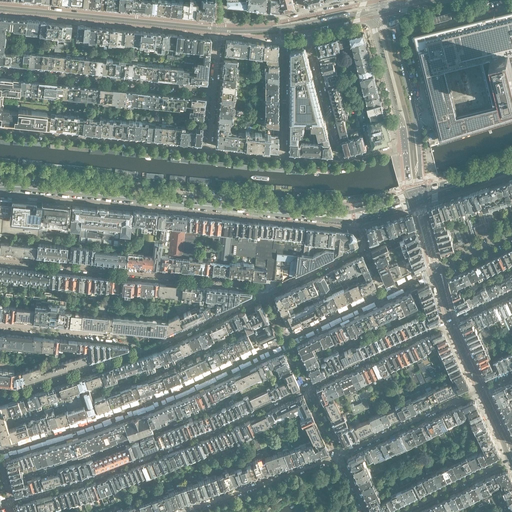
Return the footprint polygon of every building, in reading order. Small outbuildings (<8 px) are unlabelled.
[(228,0),(228,1),(228,7),(229,7),(232,7),(238,8),(241,8),(248,9),(247,0),(228,0)] [(269,0),(247,0),(248,9),(249,9),(256,9),(260,10),(267,11),(267,10),(268,11),(269,0)] [(269,0),(268,11),(281,12),(280,8),(279,5),(278,1),(278,0),(269,0)] [(213,16),(213,14),(214,12),(201,10),(200,17),(207,18),(209,18),(208,19),(212,19),(212,18),(213,17),(213,16)] [(413,34),(422,70),(425,81),(431,105),(440,142),(443,141),(511,119),(511,10),(475,19),(413,34)] [(32,36),(33,20),(26,20),(25,31),(25,35),(32,36)] [(45,35),(47,22),(40,21),(33,20),(32,36),(35,36),(35,34),(39,34),(39,35),(45,35)] [(70,38),(71,24),(65,24),(59,23),(58,37),(70,38)] [(95,42),(97,27),(92,26),(90,26),(88,40),(88,42),(95,42)] [(102,43),(103,27),(97,27),(95,42),(102,43)] [(115,43),(117,29),(115,29),(115,28),(112,28),(110,28),(108,41),(108,44),(111,44),(111,43),(115,43)] [(123,44),(125,30),(117,29),(115,43),(115,44),(123,44)] [(132,43),(134,30),(125,30),(123,44),(129,45),(129,43),(132,43)] [(139,45),(141,31),(138,31),(138,30),(136,30),(136,31),(134,30),(132,43),(132,45),(139,46),(139,45)] [(153,48),(155,33),(152,32),(153,32),(150,31),(150,32),(145,32),(146,31),(143,31),(141,31),(139,45),(144,45),(144,47),(153,48)] [(160,51),(160,50),(162,33),(160,33),(159,32),(158,32),(157,33),(155,33),(153,48),(157,48),(157,51),(160,51)] [(168,47),(169,34),(162,33),(160,50),(164,51),(164,47),(168,47)] [(352,45),(366,41),(365,38),(364,34),(364,33),(363,33),(359,34),(355,35),(354,35),(350,36),(349,37),(345,38),(345,37),(345,38),(341,39),(341,38),(341,39),(340,39),(337,39),(316,45),(319,55),(322,65),(336,61),(342,60),(339,48),(342,47),(347,46),(352,45)] [(175,50),(177,35),(169,34),(168,47),(172,48),(172,49),(175,50)] [(182,49),(184,35),(181,35),(181,34),(179,34),(179,35),(177,35),(175,50),(175,51),(179,51),(179,48),(182,49)] [(196,50),(197,37),(184,35),(182,49),(196,50)] [(202,54),(203,52),(204,37),(197,37),(196,50),(199,50),(199,53),(202,54)] [(210,48),(211,39),(210,38),(204,37),(203,52),(204,52),(210,52),(210,48)] [(232,54),(233,40),(231,40),(228,40),(226,40),(225,45),(225,48),(225,53),(224,53),(225,53),(224,56),(230,56),(230,54),(232,54)] [(239,55),(241,41),(233,40),(232,54),(239,55)] [(247,55),(248,42),(246,42),(243,41),(241,41),(239,55),(247,55)] [(367,47),(366,41),(352,45),(353,50),(367,47)] [(254,58),(256,43),(248,42),(247,55),(246,58),(252,59),(252,58),(254,58)] [(262,60),(263,50),(263,43),(256,43),(254,58),(254,59),(262,60)] [(277,58),(277,53),(278,53),(278,50),(277,50),(278,45),(263,43),(263,50),(262,60),(261,63),(268,64),(278,64),(278,58),(277,58)] [(367,47),(353,50),(355,58),(369,55),(367,47)] [(313,76),(306,50),(303,48),(291,51),(291,82),(312,76),(313,76)] [(371,60),(369,55),(355,58),(357,64),(371,60)] [(127,76),(128,63),(129,61),(125,61),(126,60),(125,60),(125,58),(122,57),(122,60),(120,75),(127,76)] [(373,68),(371,60),(357,64),(354,65),(355,68),(357,67),(359,72),(373,68)] [(336,63),(336,61),(322,65),(324,73),(325,78),(326,81),(327,86),(339,83),(341,83),(339,77),(338,78),(336,69),(335,70),(334,63),(336,63)] [(207,78),(208,68),(209,63),(204,63),(195,62),(194,69),(196,72),(197,72),(197,75),(193,74),(193,77),(207,78)] [(374,74),(373,68),(359,72),(360,78),(374,74)] [(246,73),(239,73),(223,71),(222,77),(237,78),(245,79),(246,73)] [(376,82),(375,77),(374,74),(375,74),(374,74),(360,78),(362,85),(376,82)] [(322,114),(317,93),(316,93),(316,92),(314,92),(314,86),(314,84),(315,84),(314,81),(313,81),(311,81),(311,78),(312,78),(312,76),(291,82),(291,85),(291,123),(292,123),(292,122),(308,122),(308,124),(313,124),(313,123),(324,123),(324,122),(322,122),(321,115),(322,115),(322,114)] [(49,128),(50,115),(47,114),(48,112),(18,109),(18,111),(9,110),(9,109),(3,108),(3,106),(1,106),(3,92),(20,94),(20,92),(21,80),(0,77),(0,121),(1,122),(1,123),(49,128)] [(37,95),(39,82),(32,81),(31,93),(31,94),(37,95)] [(55,104),(55,97),(57,84),(51,83),(45,82),(43,95),(52,96),(52,103),(55,104)] [(378,89),(378,87),(378,86),(377,86),(376,82),(362,85),(364,93),(375,90),(378,90),(379,89),(378,89)] [(342,95),(339,83),(327,86),(330,98),(342,95)] [(379,95),(378,90),(375,90),(364,93),(366,99),(380,95),(379,95)] [(345,106),(342,95),(330,98),(333,109),(345,106)] [(380,95),(366,99),(366,101),(361,102),(362,105),(367,104),(368,107),(382,103),(380,95)] [(278,99),(265,97),(265,109),(278,110),(278,104),(278,99)] [(383,109),(382,103),(368,107),(369,112),(383,109)] [(348,117),(345,106),(333,109),(336,120),(348,117)] [(385,117),(383,109),(369,112),(371,120),(385,117)] [(62,130),(64,115),(61,114),(61,116),(57,116),(55,129),(62,130)] [(233,119),(233,116),(219,114),(218,121),(230,122),(234,122),(235,119),(233,119)] [(75,131),(76,116),(74,115),(74,117),(70,117),(68,130),(68,131),(75,131)] [(88,132),(90,116),(87,115),(86,120),(83,119),(81,132),(88,132)] [(101,134),(102,118),(102,117),(100,117),(99,121),(96,121),(94,133),(101,134)] [(391,137),(389,130),(387,122),(385,117),(386,117),(385,117),(371,120),(365,131),(368,146),(369,146),(372,145),(373,146),(373,147),(375,146),(376,146),(386,143),(386,144),(386,143),(388,143),(389,143),(389,142),(388,139),(390,138),(391,138),(391,137)] [(107,134),(109,119),(105,119),(102,118),(101,134),(107,134)] [(114,135),(115,122),(115,120),(112,119),(112,120),(109,119),(107,134),(114,135)] [(352,153),(347,133),(344,119),(337,121),(341,140),(343,145),(344,150),(345,155),(346,154),(352,153)] [(120,136),(122,122),(122,120),(119,120),(119,122),(115,122),(114,135),(120,136)] [(127,136),(128,121),(126,121),(126,123),(122,122),(120,136),(127,136)] [(133,137),(135,122),(135,121),(133,121),(128,121),(127,136),(131,137),(133,137)] [(140,138),(141,123),(141,122),(139,121),(139,122),(135,122),(133,137),(137,138),(138,137),(140,138)] [(236,148),(238,133),(229,132),(230,122),(218,121),(217,132),(216,138),(216,139),(216,145),(215,145),(215,146),(216,146),(221,146),(224,147),(224,146),(228,147),(229,147),(236,148)] [(146,138),(148,125),(148,122),(146,122),(145,123),(141,123),(140,138),(144,138),(146,138)] [(300,143),(300,134),(301,134),(301,128),(304,128),(304,126),(311,126),(311,128),(316,128),(319,140),(323,139),(328,137),(325,123),(324,123),(313,123),(313,124),(308,124),(308,122),(292,122),(292,123),(291,123),(290,142),(296,143),(300,143)] [(160,140),(161,126),(161,124),(159,124),(159,126),(155,126),(155,124),(151,124),(151,125),(148,125),(146,138),(146,139),(153,139),(160,140)] [(166,140),(168,127),(168,125),(165,125),(165,127),(161,126),(160,140),(166,140)] [(173,141),(174,128),(174,126),(172,125),(172,127),(168,127),(166,140),(173,141)] [(179,142),(181,126),(178,126),(178,128),(174,128),(173,141),(175,141),(175,142),(177,143),(177,142),(179,142)] [(187,143),(188,130),(184,130),(185,127),(181,126),(179,142),(187,143)] [(278,151),(278,137),(277,137),(278,136),(278,135),(278,127),(272,126),(271,134),(269,151),(276,152),(278,151)] [(367,149),(363,134),(359,135),(358,131),(357,131),(356,126),(353,127),(355,131),(360,151),(366,149),(367,149)] [(201,144),(202,127),(199,127),(199,130),(195,129),(194,143),(201,144)] [(194,143),(195,129),(193,129),(192,131),(188,130),(187,143),(188,144),(190,144),(191,143),(194,143)] [(360,151),(355,131),(347,133),(352,153),(360,151)] [(244,149),(245,134),(238,133),(236,148),(244,149)] [(269,151),(271,134),(267,134),(267,138),(264,138),(263,151),(269,151)] [(169,162),(188,164),(189,157),(170,155),(169,162)] [(286,173),(305,174),(306,167),(287,166),(286,173)] [(111,175),(111,169),(90,167),(90,173),(111,175)] [(113,173),(139,178),(139,172),(114,168),(113,169),(113,170),(112,170),(112,171),(113,172),(113,173)] [(511,192),(508,181),(507,181),(508,181),(506,182),(506,181),(506,182),(503,182),(501,183),(504,192),(507,191),(508,195),(505,196),(508,202),(511,200),(511,192)] [(508,202),(505,196),(502,197),(501,193),(504,192),(501,183),(499,184),(498,184),(496,185),(497,185),(496,185),(503,204),(508,202)] [(491,186),(489,187),(496,206),(503,204),(496,185),(494,186),(491,186)] [(496,206),(489,187),(487,188),(486,188),(485,189),(484,189),(487,198),(488,202),(490,208),(491,208),(496,206)] [(485,203),(484,199),(487,198),(484,189),(482,190),(482,189),(479,190),(479,191),(478,191),(477,191),(481,201),(483,206),(483,207),(484,209),(484,210),(490,208),(488,202),(485,203)] [(483,206),(481,201),(477,191),(476,192),(472,193),(470,194),(470,193),(470,194),(476,211),(484,209),(483,207),(483,206)] [(476,211),(470,194),(468,194),(465,195),(463,196),(467,209),(470,208),(472,213),(476,211)] [(10,212),(12,198),(11,198),(8,198),(8,197),(4,197),(0,197),(0,196),(0,216),(3,217),(10,218),(10,212)] [(467,209),(463,196),(457,198),(456,198),(462,216),(468,232),(471,241),(477,238),(472,223),(467,209)] [(10,218),(3,217),(1,233),(38,237),(38,235),(42,202),(36,202),(36,200),(17,198),(12,198),(10,212),(10,218)] [(462,216),(456,198),(454,199),(452,200),(450,200),(449,200),(455,217),(459,215),(460,217),(462,216)] [(461,234),(455,217),(449,200),(449,201),(447,201),(445,202),(443,203),(442,203),(448,220),(449,219),(451,224),(452,227),(459,242),(460,246),(464,244),(461,234)] [(67,237),(70,206),(70,204),(69,204),(42,201),(42,202),(38,235),(43,235),(45,235),(47,235),(50,236),(58,236),(60,237),(62,237),(64,237),(67,237)] [(448,220),(442,203),(438,204),(438,205),(434,206),(430,207),(429,207),(430,208),(431,211),(430,211),(431,212),(432,215),(431,215),(432,216),(433,219),(433,220),(434,223),(434,224),(444,221),(448,220)] [(129,234),(132,212),(132,211),(131,211),(131,212),(124,211),(123,211),(122,211),(116,211),(116,210),(114,210),(107,210),(108,209),(107,209),(108,209),(108,208),(107,208),(107,207),(106,207),(106,208),(105,207),(104,207),(101,207),(100,207),(98,207),(98,206),(97,206),(97,207),(96,208),(97,208),(96,208),(96,209),(90,208),(88,207),(88,208),(82,207),(81,207),(81,206),(80,206),(80,207),(73,206),(72,205),(72,206),(70,229),(80,230),(79,242),(119,246),(120,234),(128,235),(129,235),(129,234)] [(491,211),(490,208),(484,210),(491,231),(496,229),(497,228),(491,211)] [(491,231),(484,210),(484,209),(476,211),(480,221),(472,223),(477,238),(491,231)] [(138,224),(139,211),(133,210),(133,212),(131,228),(134,228),(134,224),(138,224)] [(151,267),(157,213),(156,212),(145,211),(143,229),(142,241),(144,242),(143,254),(141,266),(151,267)] [(161,248),(165,213),(157,213),(151,267),(159,268),(160,256),(161,248)] [(169,249),(172,214),(165,213),(161,248),(169,249)] [(196,251),(198,234),(185,232),(185,228),(178,227),(180,215),(172,214),(169,249),(168,257),(167,269),(194,272),(199,272),(203,273),(203,272),(205,258),(206,252),(196,251)] [(414,226),(411,215),(411,214),(410,214),(409,214),(406,215),(403,216),(407,228),(407,229),(414,226)] [(185,228),(187,215),(186,215),(186,216),(180,215),(178,227),(185,228)] [(407,228),(403,216),(397,218),(401,230),(407,228)] [(205,233),(206,231),(207,218),(199,217),(198,229),(198,233),(203,234),(203,233),(205,233)] [(213,231),(214,218),(207,218),(206,231),(210,231),(209,237),(212,237),(213,231)] [(220,233),(221,219),(214,218),(213,231),(218,231),(217,233),(220,233)] [(401,230),(397,218),(392,220),(396,232),(401,230)] [(228,275),(229,262),(229,259),(232,236),(232,232),(233,220),(222,219),(221,219),(220,233),(218,253),(216,274),(227,275),(228,275)] [(244,236),(244,233),(246,221),(240,221),(233,220),(232,232),(236,232),(235,233),(234,237),(240,237),(241,235),(244,236)] [(396,232),(392,220),(390,221),(389,221),(385,222),(384,223),(388,234),(388,235),(396,233),(396,232)] [(446,226),(444,221),(434,224),(435,229),(446,226)] [(281,280),(282,280),(293,275),(332,257),(335,231),(306,228),(258,223),(256,239),(253,239),(250,238),(247,238),(240,237),(234,237),(232,236),(229,259),(236,259),(236,256),(254,257),(253,264),(252,278),(281,280)] [(388,234),(384,223),(378,225),(383,236),(388,234)] [(450,232),(449,228),(452,227),(451,224),(446,226),(435,229),(437,236),(450,232)] [(385,242),(383,236),(378,225),(373,226),(379,245),(385,242)] [(379,245),(373,226),(370,227),(370,228),(366,229),(365,229),(365,230),(368,241),(368,243),(369,243),(370,249),(379,245)] [(399,245),(417,237),(416,232),(416,231),(413,230),(396,239),(399,245)] [(342,252),(342,250),(344,250),(345,242),(346,242),(346,241),(347,241),(348,243),(345,245),(347,248),(349,247),(350,248),(357,245),(355,236),(352,232),(335,231),(332,257),(342,252)] [(451,238),(450,232),(437,236),(439,242),(451,238)] [(471,241),(468,232),(461,234),(464,244),(471,241)] [(397,262),(402,259),(407,257),(420,250),(420,249),(417,237),(399,245),(393,248),(392,248),(373,256),(377,265),(395,257),(397,262)] [(453,244),(451,238),(439,242),(440,247),(453,244)] [(399,245),(396,239),(391,241),(393,248),(399,245)] [(0,252),(18,254),(19,243),(0,241),(0,244),(0,245),(0,252)] [(373,256),(392,248),(390,242),(371,251),(372,255),(373,256)] [(454,249),(460,246),(459,242),(453,244),(440,247),(442,255),(444,254),(454,249)] [(36,256),(37,250),(37,248),(37,245),(19,243),(18,254),(36,256)] [(81,260),(83,247),(70,246),(69,259),(81,260)] [(94,262),(95,251),(95,248),(83,247),(81,260),(94,262)] [(406,265),(422,257),(420,250),(407,257),(409,261),(408,261),(405,262),(406,265)] [(511,263),(507,252),(505,252),(503,253),(501,254),(507,265),(511,263)] [(216,274),(218,253),(210,253),(210,259),(208,273),(216,274)] [(507,265),(501,254),(499,255),(498,256),(496,257),(501,268),(507,265)] [(167,269),(168,257),(160,256),(159,268),(167,269)] [(367,267),(364,260),(362,257),(361,256),(356,258),(361,270),(367,267)] [(401,275),(397,262),(395,257),(377,265),(379,270),(378,270),(379,270),(379,272),(380,272),(383,281),(384,283),(385,283),(393,279),(397,277),(401,275)] [(413,269),(423,264),(424,264),(422,257),(406,265),(405,265),(404,266),(407,272),(412,270),(410,266),(411,265),(413,269)] [(501,268),(496,257),(490,259),(496,270),(501,268)] [(363,274),(361,270),(356,258),(350,261),(356,273),(358,272),(360,276),(363,274)] [(407,272),(404,266),(405,265),(402,259),(397,262),(401,275),(407,272)] [(496,270),(490,259),(485,262),(490,273),(496,270)] [(356,273),(350,261),(347,263),(351,272),(352,271),(354,274),(356,273)] [(490,273),(485,262),(480,264),(485,275),(490,273)] [(485,275),(480,264),(475,266),(481,279),(483,278),(482,276),(485,275)] [(349,276),(343,265),(333,270),(339,282),(349,277),(349,276)] [(481,279),(475,266),(471,268),(471,269),(476,279),(478,278),(479,280),(481,279)] [(11,278),(12,268),(11,268),(8,268),(6,268),(3,268),(3,267),(2,267),(1,278),(4,278),(3,282),(8,282),(8,278),(11,278)] [(371,277),(368,269),(367,267),(361,270),(363,274),(366,280),(371,277)] [(20,279),(21,269),(18,269),(15,269),(12,268),(11,278),(13,279),(13,283),(17,283),(18,279),(20,279)] [(30,280),(31,270),(30,270),(27,270),(25,270),(21,269),(20,279),(23,280),(22,283),(27,284),(27,280),(30,280)] [(476,279),(471,269),(467,271),(472,283),(474,282),(473,280),(476,279)] [(39,281),(40,271),(37,271),(34,271),(31,270),(30,280),(32,281),(32,284),(36,285),(37,281),(39,281)] [(340,283),(339,282),(333,270),(328,273),(332,280),(335,279),(338,284),(340,283)] [(49,282),(50,272),(49,272),(46,272),(44,272),(40,271),(39,281),(42,282),(41,285),(46,286),(46,282),(49,282)] [(472,283),(467,271),(462,273),(467,283),(469,282),(470,285),(473,284),(472,283)] [(68,289),(69,274),(62,273),(61,286),(60,288),(62,288),(63,285),(66,286),(66,289),(68,289)] [(331,285),(330,281),(332,280),(328,273),(323,275),(331,291),(333,290),(334,289),(332,284),(331,285)] [(467,283),(462,273),(458,275),(464,288),(466,287),(465,284),(467,283)] [(75,297),(75,288),(77,275),(69,274),(68,289),(70,289),(70,286),(74,287),(73,289),(72,289),(71,296),(75,297)] [(374,285),(373,283),(373,282),(373,281),(372,281),(371,278),(371,277),(366,280),(363,274),(360,276),(355,279),(362,294),(362,293),(367,291),(368,291),(372,289),(373,289),(375,287),(375,286),(374,285)] [(84,289),(86,276),(82,276),(80,275),(77,275),(75,288),(84,289)] [(331,291),(323,275),(322,276),(315,279),(313,280),(312,281),(317,292),(319,296),(331,291)] [(464,288),(458,275),(453,277),(458,287),(460,286),(461,289),(464,288)] [(460,292),(458,287),(453,277),(448,279),(453,295),(460,292)] [(510,287),(506,278),(501,280),(505,290),(510,287)] [(355,279),(351,281),(350,281),(352,285),(357,296),(358,296),(361,294),(362,294),(355,279)] [(134,293),(134,281),(128,280),(126,296),(129,296),(129,293),(134,293)] [(505,290),(501,280),(496,282),(500,292),(505,290)] [(145,305),(146,293),(152,294),(153,283),(141,281),(140,295),(139,305),(145,305)] [(317,292),(312,281),(307,283),(312,294),(317,292)] [(500,292),(496,282),(491,285),(496,294),(500,292)] [(181,297),(182,286),(159,283),(157,295),(160,295),(160,296),(165,297),(165,295),(173,296),(173,298),(178,298),(178,297),(181,297)] [(314,298),(312,294),(307,283),(301,285),(308,300),(309,301),(312,299),(314,303),(318,301),(316,297),(314,298)] [(431,289),(429,285),(428,284),(417,289),(419,295),(431,289)] [(308,300),(301,285),(296,288),(301,299),(303,302),(308,300)] [(357,296),(352,285),(348,287),(353,298),(354,297),(357,296)] [(496,294),(491,285),(486,287),(491,296),(496,294)] [(193,298),(194,287),(182,286),(181,297),(184,297),(184,299),(190,300),(190,298),(193,298)] [(353,298),(348,287),(343,289),(348,300),(349,300),(353,298)] [(491,296),(486,287),(481,289),(486,299),(491,296)] [(301,299),(296,288),(291,290),(296,301),(301,299)] [(348,300),(343,289),(337,291),(343,303),(344,302),(348,300)] [(419,295),(417,289),(410,292),(413,298),(415,297),(419,295)] [(432,295),(431,289),(419,295),(415,297),(417,300),(420,298),(421,301),(432,295)] [(486,299),(481,289),(476,292),(477,293),(481,301),(486,299)] [(232,304),(233,291),(222,290),(220,309),(232,304)] [(296,302),(296,301),(291,290),(285,293),(291,304),(296,302)] [(238,301),(251,295),(251,292),(239,291),(238,301)] [(343,303),(337,291),(332,294),(337,305),(342,303),(343,303)] [(417,307),(413,298),(410,292),(404,295),(403,296),(391,301),(398,316),(417,307)] [(48,295),(48,298),(62,300),(59,324),(63,325),(64,312),(65,301),(72,302),(72,298),(52,296),(52,294),(48,293),(48,295)] [(291,304),(285,293),(276,297),(275,300),(279,309),(285,306),(286,307),(287,306),(291,304)] [(481,301),(477,293),(472,295),(473,297),(476,303),(481,301)] [(337,305),(332,294),(327,297),(333,307),(334,307),(337,305)] [(418,309),(423,306),(434,301),(432,295),(421,301),(420,298),(417,300),(415,297),(413,298),(417,307),(418,309)] [(456,305),(456,306),(468,300),(467,297),(465,298),(463,295),(462,296),(454,299),(454,300),(456,305)] [(471,305),(476,303),(473,297),(471,298),(470,296),(467,297),(468,300),(456,306),(457,311),(459,311),(471,306),(471,305)] [(333,307),(327,297),(323,299),(328,310),(333,307)] [(45,323),(59,324),(62,300),(48,298),(47,301),(41,300),(41,301),(35,301),(34,309),(33,322),(45,323)] [(328,310),(323,299),(318,301),(323,312),(328,310)] [(511,310),(507,300),(502,302),(511,323),(511,310)] [(323,312),(318,301),(314,303),(314,304),(319,314),(323,312)] [(400,320),(399,318),(398,316),(391,301),(373,310),(378,320),(382,329),(391,324),(390,323),(390,322),(397,318),(398,319),(398,321),(400,320)] [(436,308),(434,301),(423,306),(426,312),(436,308)] [(511,331),(511,323),(502,302),(492,307),(497,318),(504,332),(505,335),(511,331)] [(208,315),(205,306),(204,307),(202,304),(200,305),(202,308),(205,316),(208,315)] [(268,321),(265,314),(264,311),(260,304),(254,307),(257,312),(253,313),(250,315),(247,316),(245,311),(239,314),(247,332),(253,329),(252,328),(254,327),(262,323),(262,324),(268,321)] [(312,317),(317,315),(317,314),(319,314),(314,304),(308,306),(304,308),(305,309),(294,314),(292,309),(282,314),(288,328),(289,328),(294,326),(294,325),(295,325),(301,322),(302,322),(305,320),(311,317),(312,317)] [(33,322),(34,309),(16,307),(14,320),(33,322)] [(497,318),(492,307),(487,309),(492,320),(497,318)] [(205,316),(202,308),(196,311),(200,319),(205,316)] [(437,313),(436,308),(426,312),(428,318),(437,313)] [(200,319),(196,311),(195,309),(183,314),(184,316),(180,318),(183,326),(190,323),(193,322),(200,319)] [(400,320),(415,313),(419,311),(418,309),(399,318),(400,320)] [(492,320),(487,309),(482,312),(487,322),(492,320)] [(378,320),(373,310),(368,312),(374,325),(377,324),(375,321),(378,320)] [(81,327),(82,315),(78,315),(79,312),(75,312),(75,314),(70,314),(69,325),(81,327)] [(375,327),(368,312),(363,314),(368,325),(370,329),(375,327)] [(490,328),(482,312),(477,314),(482,323),(482,324),(483,326),(484,325),(487,330),(490,328)] [(438,321),(439,319),(437,313),(428,318),(425,319),(428,325),(429,325),(434,323),(435,322),(438,321)] [(368,325),(363,314),(359,317),(365,329),(367,328),(366,326),(368,325)] [(482,323),(477,314),(472,316),(475,322),(477,325),(482,323)] [(183,326),(180,318),(178,315),(167,320),(168,321),(167,322),(166,335),(183,326)] [(243,324),(238,315),(233,317),(238,327),(239,327),(239,326),(243,324)] [(428,325),(425,319),(424,316),(418,319),(422,328),(428,325)] [(462,328),(472,323),(475,322),(472,316),(459,322),(462,328)] [(166,335),(167,322),(151,320),(146,321),(143,321),(143,320),(139,320),(136,320),(136,319),(131,319),(128,319),(128,318),(123,319),(120,318),(120,317),(115,318),(112,318),(111,330),(159,334),(166,335)] [(238,327),(233,317),(228,319),(233,329),(236,327),(237,328),(238,327)] [(365,329),(359,317),(354,319),(359,329),(361,328),(363,330),(365,329)] [(422,328),(418,319),(417,317),(412,320),(417,331),(422,328)] [(234,331),(233,329),(228,319),(223,321),(229,332),(229,334),(234,331)] [(363,337),(359,329),(354,319),(350,321),(349,321),(358,340),(363,337)] [(417,331),(412,320),(407,322),(412,333),(417,331)] [(229,332),(223,321),(208,328),(213,339),(229,332)] [(274,335),(270,326),(268,321),(262,324),(262,323),(254,327),(257,334),(254,336),(257,343),(274,335)] [(360,344),(358,340),(349,321),(346,323),(345,323),(341,325),(346,337),(348,341),(352,339),(356,348),(360,357),(365,355),(360,344)] [(412,333),(407,322),(401,324),(407,335),(412,333)] [(474,328),(472,323),(462,328),(465,333),(474,328)] [(407,335),(401,324),(396,327),(402,338),(407,335)] [(480,332),(482,330),(485,330),(483,326),(482,324),(474,328),(465,333),(467,337),(480,332)] [(346,337),(341,325),(337,327),(341,337),(343,336),(344,338),(346,337)] [(341,337),(337,327),(332,329),(337,338),(339,337),(340,340),(342,340),(341,337)] [(402,338),(396,327),(391,329),(396,340),(402,338)] [(215,345),(213,339),(208,328),(202,331),(197,334),(182,341),(188,352),(190,356),(193,355),(210,347),(215,345)] [(337,338),(332,329),(328,331),(332,341),(334,344),(336,342),(335,339),(337,338)] [(396,340),(391,329),(386,332),(391,343),(396,340)] [(253,345),(246,330),(241,332),(243,336),(248,347),(253,345)] [(494,338),(491,330),(486,332),(487,334),(489,339),(490,342),(491,341),(495,340),(494,338)] [(332,341),(328,331),(323,334),(328,343),(332,341)] [(433,341),(436,340),(444,336),(444,334),(443,334),(442,332),(442,331),(441,331),(440,331),(438,332),(437,332),(435,333),(434,334),(430,336),(430,335),(430,336),(433,341)] [(391,343),(386,332),(381,334),(386,345),(391,343)] [(469,342),(480,337),(482,337),(480,332),(467,337),(469,342)] [(41,349),(42,338),(0,333),(0,347),(1,348),(1,346),(24,348),(24,350),(32,351),(32,349),(35,349),(35,348),(41,349)] [(329,346),(328,343),(323,334),(318,336),(321,342),(322,344),(319,346),(321,349),(329,346)] [(386,345),(381,334),(376,337),(381,347),(386,345)] [(248,347),(243,336),(239,338),(244,349),(248,347)] [(321,342),(318,336),(308,341),(311,347),(321,342)] [(433,341),(430,336),(425,338),(429,347),(434,345),(433,343),(433,341)] [(435,347),(447,341),(444,336),(436,340),(436,342),(433,343),(434,345),(435,347)] [(381,347),(376,337),(371,339),(376,350),(381,348),(381,347)] [(483,342),(480,337),(469,342),(472,347),(483,342)] [(244,349),(239,338),(235,340),(240,351),(244,349)] [(429,347),(425,338),(420,340),(425,351),(430,349),(429,347)] [(77,349),(77,341),(73,341),(59,339),(58,347),(77,349)] [(376,350),(371,339),(365,342),(371,352),(376,350)] [(472,347),(474,352),(492,344),(491,341),(490,342),(489,339),(486,341),(483,342),(472,347)] [(240,351),(235,340),(230,342),(236,353),(240,351)] [(430,361),(427,357),(425,351),(420,340),(414,343),(424,364),(430,361)] [(188,352),(182,341),(178,343),(183,354),(188,352)] [(314,353),(311,347),(308,341),(296,346),(302,358),(314,353)] [(432,354),(449,346),(447,341),(435,347),(430,349),(432,354)] [(112,354),(124,350),(127,349),(128,349),(128,348),(128,347),(128,346),(127,346),(126,346),(112,345),(112,344),(109,344),(99,343),(87,342),(86,352),(86,354),(89,362),(95,360),(112,354)] [(236,353),(230,342),(226,344),(232,355),(236,353)] [(371,352),(365,342),(360,344),(365,355),(371,352)] [(183,354),(178,343),(173,345),(178,356),(183,354)] [(424,364),(414,343),(409,345),(415,358),(420,370),(415,373),(420,384),(437,376),(432,367),(430,361),(424,364)] [(232,355),(226,344),(222,346),(228,357),(232,355)] [(487,352),(494,349),(495,349),(492,344),(474,352),(476,357),(487,352)] [(180,361),(173,345),(168,347),(175,363),(180,361)] [(415,358),(409,345),(403,348),(409,360),(415,358)] [(228,357),(222,346),(217,348),(222,360),(228,357)] [(444,361),(454,356),(449,347),(449,346),(432,354),(427,357),(430,361),(432,367),(444,361)] [(175,363),(168,347),(165,349),(169,360),(172,359),(174,365),(176,364),(175,363)] [(222,360),(217,348),(211,351),(216,362),(217,362),(222,360)] [(360,357),(356,348),(351,350),(350,348),(343,352),(344,354),(340,356),(344,365),(360,357)] [(415,373),(409,360),(403,348),(398,351),(404,363),(415,386),(420,384),(415,373)] [(169,360),(165,349),(164,349),(161,351),(167,367),(168,367),(167,365),(169,364),(168,361),(169,360)] [(167,367),(161,351),(156,352),(161,364),(163,363),(165,366),(163,367),(164,368),(167,367)] [(216,362),(211,351),(206,353),(211,365),(216,362)] [(404,363),(398,351),(393,353),(398,365),(404,363)] [(161,364),(156,352),(152,354),(156,365),(161,364)] [(344,365),(340,356),(337,352),(333,354),(339,367),(344,365)] [(479,362),(488,358),(490,357),(487,352),(476,357),(479,362)] [(286,359),(284,354),(282,353),(278,355),(280,360),(281,360),(282,361),(286,359)] [(304,363),(316,358),(314,353),(302,358),(304,363)] [(398,365),(393,353),(387,356),(393,368),(398,365)] [(89,362),(86,354),(63,361),(66,369),(89,362)] [(156,365),(152,354),(148,355),(153,370),(156,369),(154,366),(156,365)] [(339,367),(333,354),(328,357),(334,369),(339,367)] [(153,370),(148,355),(144,357),(148,368),(150,368),(151,371),(153,370)] [(200,370),(196,361),(194,362),(193,360),(195,359),(193,355),(190,356),(189,357),(191,361),(196,372),(200,370)] [(207,367),(203,358),(201,359),(200,356),(198,356),(198,357),(204,368),(207,367)] [(393,368),(387,356),(382,358),(387,370),(393,368)] [(456,361),(454,356),(444,361),(446,366),(456,361)] [(509,367),(504,356),(498,358),(499,359),(504,370),(509,367)] [(148,368),(144,357),(140,358),(143,369),(146,368),(148,374),(150,374),(148,368)] [(204,368),(198,357),(197,358),(198,360),(196,361),(200,370),(204,368)] [(334,369),(328,357),(323,359),(325,363),(329,372),(334,369)] [(151,391),(147,380),(146,375),(143,369),(140,358),(135,359),(134,360),(138,371),(140,377),(142,382),(146,393),(151,392),(151,391)] [(318,364),(319,363),(316,358),(304,363),(307,369),(318,364)] [(389,375),(387,370),(382,358),(376,361),(382,373),(384,377),(389,375)] [(490,363),(488,358),(479,362),(481,367),(490,363)] [(289,365),(286,359),(282,361),(274,364),(277,370),(289,365)] [(504,370),(499,359),(493,361),(495,365),(496,366),(498,372),(504,370)] [(138,371),(134,360),(129,361),(133,372),(133,373),(138,371)] [(274,375),(270,366),(267,360),(262,363),(268,375),(269,378),(274,375)] [(66,369),(63,361),(42,368),(45,376),(66,369)] [(133,372),(129,361),(123,363),(127,374),(133,372)] [(382,373),(376,361),(371,363),(377,376),(382,373)] [(459,366),(456,361),(446,366),(448,371),(459,366)] [(492,368),(492,367),(495,365),(493,361),(490,363),(481,367),(483,372),(492,368)] [(127,374),(123,363),(118,365),(122,376),(127,374)] [(268,375),(262,363),(261,363),(256,366),(262,378),(268,375)] [(329,372),(325,363),(320,365),(322,368),(325,374),(329,372)] [(377,376),(371,363),(365,366),(371,379),(377,376)] [(192,374),(188,365),(186,366),(185,364),(183,365),(188,376),(192,374)] [(309,374),(320,369),(318,364),(307,369),(309,374)] [(45,376),(42,368),(41,365),(37,366),(37,365),(25,369),(25,370),(21,371),(25,383),(45,376)] [(122,376),(118,365),(113,367),(116,378),(122,376)] [(280,376),(291,370),(289,365),(277,370),(280,376)] [(184,378),(182,371),(179,372),(177,366),(175,366),(176,369),(181,380),(184,378)] [(265,385),(262,378),(256,366),(233,376),(242,395),(243,398),(248,396),(253,407),(254,407),(258,405),(262,403),(266,401),(267,401),(271,399),(266,387),(265,385)] [(371,379),(365,366),(360,368),(366,381),(371,379)] [(461,372),(459,366),(448,371),(451,377),(461,372)] [(496,366),(492,368),(483,372),(486,377),(487,377),(498,372),(496,366)] [(116,378),(113,367),(106,369),(110,382),(117,380),(116,378)] [(322,368),(320,369),(309,374),(311,379),(313,379),(316,378),(317,378),(325,374),(322,368)] [(366,381),(360,368),(354,371),(360,384),(366,382),(366,381)] [(110,382),(106,369),(99,371),(99,372),(103,384),(110,382)] [(181,380),(176,369),(174,370),(175,371),(169,373),(168,372),(165,373),(165,374),(162,376),(166,386),(181,380)] [(291,370),(280,376),(275,378),(277,382),(277,383),(282,394),(298,386),(291,370)] [(25,383),(21,371),(16,372),(20,384),(25,383)] [(360,384),(354,371),(349,374),(355,387),(360,384)] [(103,384),(99,372),(85,376),(91,394),(105,389),(103,384)] [(461,372),(451,377),(450,377),(451,379),(454,378),(455,381),(464,377),(461,372)] [(355,387),(349,374),(338,379),(344,392),(350,389),(355,387)] [(97,411),(92,396),(91,394),(85,376),(76,379),(79,389),(80,392),(82,392),(87,406),(85,407),(87,414),(97,411)] [(161,387),(157,376),(155,377),(154,376),(149,378),(150,380),(147,380),(151,391),(161,387)] [(166,386),(162,376),(159,377),(159,376),(157,376),(161,387),(166,386)] [(242,395),(233,376),(229,379),(234,391),(234,394),(234,395),(235,398),(237,397),(242,395)] [(146,393),(142,382),(140,377),(135,379),(129,381),(135,397),(146,393)] [(79,389),(76,379),(59,385),(62,396),(63,397),(75,393),(74,391),(79,389)] [(234,391),(229,379),(224,381),(229,392),(233,390),(234,391)] [(344,392),(338,379),(332,381),(339,395),(344,393),(344,392)] [(468,386),(468,385),(465,380),(457,384),(454,385),(457,391),(467,386),(468,386)] [(135,397),(129,381),(124,382),(126,388),(129,399),(135,397)] [(232,399),(231,397),(229,392),(224,381),(219,383),(227,398),(228,401),(232,399)] [(339,395),(332,381),(327,384),(334,398),(334,397),(339,395)] [(457,391),(454,385),(451,387),(450,383),(447,384),(446,381),(435,386),(435,388),(432,390),(437,400),(441,399),(443,398),(448,395),(449,396),(451,395),(450,394),(451,394),(453,393),(457,391)] [(282,394),(277,383),(277,382),(275,383),(272,385),(273,387),(277,396),(282,394)] [(227,398),(219,383),(215,385),(220,396),(222,401),(227,398)] [(334,398),(327,384),(322,386),(328,400),(334,398)] [(62,396),(59,385),(54,387),(57,395),(58,398),(58,400),(61,399),(60,397),(62,396)] [(220,396),(215,385),(211,387),(210,387),(215,398),(220,396)] [(506,392),(507,391),(504,385),(494,390),(493,392),(495,396),(506,392)] [(124,401),(120,390),(119,386),(114,387),(119,403),(124,401)] [(277,396),(273,387),(270,388),(269,386),(266,387),(271,399),(277,396)] [(328,400),(322,386),(316,389),(323,403),(328,400)] [(119,403),(114,387),(105,390),(106,391),(105,391),(110,406),(119,403)] [(215,398),(210,387),(205,390),(212,406),(217,403),(215,398)] [(369,407),(364,396),(360,398),(355,387),(350,389),(352,394),(356,402),(353,404),(353,402),(349,403),(352,409),(353,412),(364,407),(365,409),(369,407)] [(398,394),(395,387),(390,390),(393,396),(398,394)] [(53,396),(51,388),(46,390),(50,401),(58,398),(57,395),(53,396)] [(129,399),(126,388),(120,390),(124,401),(129,399)] [(85,407),(80,392),(79,389),(74,391),(75,393),(63,397),(66,406),(65,406),(70,420),(87,414),(85,407)] [(437,400),(432,390),(431,389),(426,392),(431,403),(437,400)] [(52,406),(50,401),(46,390),(39,392),(42,403),(44,409),(44,410),(48,408),(52,407),(52,406)] [(212,406),(205,390),(199,392),(204,403),(207,411),(213,408),(212,406)] [(110,406),(105,391),(101,393),(106,408),(110,406)] [(204,403),(199,392),(195,394),(199,405),(204,403)] [(431,403),(426,392),(421,394),(426,405),(431,403)] [(508,397),(506,392),(495,396),(498,401),(508,397)] [(39,407),(35,393),(31,395),(34,405),(36,405),(37,408),(35,409),(36,411),(40,410),(39,407)] [(106,408),(101,393),(96,394),(101,409),(106,408)] [(101,409),(96,394),(92,396),(97,411),(101,409)] [(200,407),(199,405),(195,394),(191,396),(196,409),(200,407)] [(356,402),(352,394),(346,397),(349,403),(353,402),(353,404),(356,402)] [(426,405),(421,394),(416,396),(421,408),(426,405)] [(307,405),(302,395),(295,399),(289,402),(288,402),(285,404),(279,407),(278,407),(271,410),(276,421),(281,418),(282,420),(285,419),(284,417),(294,412),(295,414),(298,413),(301,419),(311,414),(307,405)] [(33,415),(31,409),(27,396),(23,397),(23,398),(29,416),(33,415)] [(196,409),(191,396),(187,398),(191,408),(193,407),(194,409),(196,409)] [(253,407),(248,396),(243,398),(243,399),(249,410),(253,407)] [(421,408),(416,396),(411,399),(416,410),(421,408)] [(334,398),(328,400),(323,403),(330,419),(342,414),(334,397),(334,398)] [(508,397),(498,401),(500,406),(510,402),(508,397)] [(29,416),(23,398),(18,399),(26,423),(31,422),(29,417),(29,416)] [(191,408),(187,398),(182,400),(188,412),(189,411),(188,409),(191,408)] [(416,410),(411,399),(410,398),(405,401),(411,412),(416,410)] [(26,423),(18,399),(13,401),(8,402),(16,426),(26,423)] [(249,410),(243,399),(239,401),(244,412),(245,411),(249,410)] [(190,417),(188,412),(182,400),(178,401),(183,412),(185,415),(186,415),(188,418),(190,417)] [(468,410),(477,405),(475,401),(473,400),(463,405),(465,411),(468,410)] [(183,412),(178,401),(174,403),(178,413),(179,416),(182,415),(181,413),(183,412)] [(235,416),(230,405),(228,401),(224,403),(225,407),(230,418),(235,416)] [(244,412),(239,401),(234,403),(239,414),(243,412),(244,412)] [(411,412),(405,401),(400,403),(405,415),(411,412)] [(511,406),(511,401),(510,402),(500,406),(502,411),(511,406)] [(16,426),(8,402),(0,405),(0,441),(1,442),(0,442),(10,439),(19,436),(16,426)] [(405,415),(400,403),(399,402),(394,404),(395,406),(400,417),(405,415)] [(178,413),(174,403),(169,405),(173,415),(178,413)] [(239,414),(234,403),(230,405),(235,416),(239,414)] [(173,415),(169,405),(165,407),(169,417),(173,415)] [(467,414),(465,411),(463,405),(458,407),(463,419),(465,418),(464,416),(467,414)] [(480,411),(477,405),(468,410),(470,415),(480,411)] [(70,420),(65,406),(53,410),(53,411),(58,424),(70,420)] [(400,417),(395,406),(384,411),(389,422),(400,417)] [(505,416),(511,412),(511,406),(502,411),(505,416)] [(169,417),(165,407),(160,409),(165,421),(167,420),(166,418),(169,417)] [(230,418),(225,407),(221,409),(226,420),(230,418)] [(463,419),(458,407),(452,410),(458,422),(463,419)] [(165,421),(160,409),(155,411),(160,421),(162,420),(163,422),(165,421)] [(226,420),(221,409),(216,411),(221,422),(226,420)] [(276,421),(271,410),(265,413),(270,423),(271,425),(276,422),(276,421)] [(458,422),(452,410),(447,412),(453,424),(458,422)] [(58,424),(53,411),(48,412),(49,415),(48,415),(47,413),(46,413),(46,415),(50,427),(51,426),(58,424)] [(160,423),(160,421),(155,411),(151,413),(156,424),(160,423)] [(221,422),(216,411),(212,414),(216,425),(221,422)] [(389,422),(384,411),(379,413),(384,425),(389,422)] [(471,422),(482,416),(480,411),(470,415),(470,416),(471,419),(470,420),(471,422)] [(453,424),(447,412),(442,414),(448,426),(453,424)] [(156,424),(151,413),(146,414),(151,426),(156,424)] [(270,423),(265,413),(249,420),(254,431),(270,423)] [(384,425),(379,413),(373,415),(379,427),(384,425)] [(137,438),(154,432),(151,426),(146,414),(138,417),(132,419),(123,422),(128,437),(131,445),(135,456),(143,453),(137,438)] [(216,425),(212,414),(207,416),(211,426),(216,425)] [(333,424),(345,419),(342,414),(330,419),(333,424)] [(448,427),(448,426),(442,414),(437,417),(443,429),(448,427)] [(50,427),(46,415),(40,416),(44,428),(50,427)] [(302,426),(303,425),(314,420),(312,415),(299,420),(302,426)] [(379,427),(373,415),(368,418),(369,419),(374,430),(379,427)] [(44,428),(40,416),(34,418),(35,420),(38,430),(44,428)] [(211,426),(207,416),(202,417),(207,428),(211,426)] [(473,427),(485,422),(483,417),(482,416),(471,422),(473,427)] [(38,430),(35,420),(33,420),(32,417),(29,417),(31,422),(34,431),(38,430)] [(207,428),(202,417),(198,419),(202,430),(207,428)] [(342,426),(346,424),(349,423),(348,421),(350,420),(349,417),(333,424),(335,430),(340,427),(342,426)] [(450,444),(443,429),(437,417),(432,419),(438,431),(444,446),(450,444)] [(202,430),(198,419),(193,421),(197,432),(202,430)] [(374,430),(369,419),(353,427),(358,437),(374,430)] [(438,431),(432,419),(427,421),(432,434),(438,431)] [(260,444),(254,431),(249,420),(244,423),(250,435),(250,436),(252,439),(253,442),(255,446),(259,444),(260,444)] [(324,441),(314,420),(303,425),(309,440),(310,440),(312,446),(324,441)] [(197,432),(193,421),(188,423),(193,434),(197,432)] [(433,435),(432,434),(427,421),(422,424),(428,437),(433,435)] [(34,431),(31,422),(26,423),(29,433),(34,431)] [(128,437),(123,422),(118,424),(123,438),(128,437)] [(179,426),(177,422),(173,424),(174,428),(179,439),(183,437),(179,426)] [(476,433),(488,427),(485,422),(473,427),(476,433)] [(29,433),(26,423),(16,426),(19,436),(29,433)] [(193,434),(188,423),(184,425),(188,435),(193,434)] [(250,435),(244,423),(239,425),(244,438),(250,435)] [(123,438),(118,424),(112,426),(117,440),(123,438)] [(353,439),(347,427),(346,424),(342,426),(343,429),(342,429),(347,442),(353,439)] [(428,437),(422,424),(417,426),(423,440),(428,437)] [(188,435),(184,425),(179,426),(183,437),(188,435)] [(244,438),(239,425),(233,428),(239,440),(244,438)] [(358,437),(353,427),(352,425),(347,427),(353,439),(358,437)] [(117,440),(112,426),(111,427),(106,428),(111,442),(117,440)] [(423,440),(417,426),(411,429),(418,442),(423,440)] [(347,442),(342,429),(340,427),(335,430),(341,443),(343,444),(347,442)] [(479,438),(490,433),(490,432),(488,427),(476,433),(479,438)] [(111,442),(106,428),(101,430),(105,443),(111,442)] [(179,439),(174,428),(170,430),(174,441),(179,439)] [(239,440),(233,428),(229,430),(234,440),(236,439),(237,441),(239,440)] [(284,439),(282,435),(281,433),(280,429),(274,431),(277,437),(278,439),(279,441),(284,439)] [(418,442),(411,429),(406,431),(412,444),(418,442)] [(105,443),(101,430),(95,432),(100,445),(105,443)] [(165,445),(160,434),(159,430),(154,431),(160,446),(165,445)] [(174,441),(170,430),(165,432),(169,443),(174,441)] [(234,440),(229,430),(225,432),(230,444),(232,443),(231,440),(234,440)] [(154,431),(154,432),(137,438),(143,453),(144,452),(145,452),(158,447),(160,446),(154,431)] [(412,444),(406,431),(401,433),(407,447),(412,444)] [(100,445),(95,432),(89,434),(94,447),(100,445)] [(169,443),(165,432),(160,434),(165,445),(169,443)] [(230,444),(225,432),(221,433),(225,443),(227,442),(228,445),(230,444)] [(225,443),(221,433),(217,435),(222,447),(224,446),(223,444),(225,443)] [(407,447),(401,433),(396,436),(402,449),(407,447)] [(481,443),(493,438),(490,433),(479,438),(481,443)] [(95,451),(94,447),(89,434),(84,436),(90,453),(94,452),(95,451)] [(222,447),(217,435),(212,437),(217,446),(219,446),(220,448),(222,447)] [(90,453),(84,436),(78,438),(83,451),(84,455),(90,453)] [(402,449),(396,436),(390,438),(397,452),(402,449)] [(217,446),(212,437),(208,438),(214,450),(216,449),(215,447),(217,446)] [(83,451),(78,438),(73,440),(77,453),(83,451)] [(214,450),(208,438),(204,440),(209,450),(211,449),(212,451),(214,450)] [(397,454),(397,452),(390,438),(385,441),(391,454),(392,456),(397,454)] [(484,448),(495,443),(493,438),(481,443),(484,448)] [(77,453),(73,440),(67,442),(72,455),(77,453)] [(209,450),(204,440),(200,441),(206,454),(208,453),(207,451),(209,450)] [(317,455),(312,446),(310,440),(309,440),(304,442),(305,445),(311,457),(313,456),(313,457),(315,456),(317,455)] [(206,454),(200,441),(195,443),(201,456),(206,454)] [(328,449),(324,441),(312,446),(317,455),(322,453),(327,451),(328,449)] [(391,454),(385,441),(380,443),(386,457),(391,454)] [(74,461),(73,459),(72,455),(67,442),(61,444),(66,457),(67,461),(68,465),(72,479),(78,477),(74,464),(74,461)] [(129,458),(125,447),(124,442),(113,446),(112,445),(107,447),(113,465),(129,458)] [(255,446),(253,442),(243,446),(245,450),(255,446)] [(201,456),(195,443),(189,446),(195,458),(201,456)] [(386,457),(380,443),(375,445),(381,459),(386,457)] [(485,454),(498,448),(495,443),(484,448),(481,450),(482,452),(483,451),(484,453),(485,454)] [(66,457),(61,444),(55,446),(60,459),(66,457)] [(135,456),(131,445),(125,447),(129,458),(135,456)] [(305,459),(300,446),(299,445),(294,447),(299,461),(305,459)] [(311,457),(305,445),(300,446),(305,459),(311,457)] [(381,459),(375,445),(370,448),(374,458),(376,461),(381,459)] [(60,459),(55,446),(49,448),(54,461),(60,459)] [(195,458),(189,446),(184,448),(189,461),(195,458)] [(113,465),(107,447),(99,450),(100,452),(106,467),(110,466),(113,465)] [(299,461),(294,447),(288,449),(293,463),(299,461)] [(54,461),(49,448),(43,449),(48,463),(54,461)] [(189,461),(184,448),(178,450),(183,461),(184,463),(189,461)] [(374,458),(370,448),(364,450),(367,456),(369,460),(374,458)] [(489,461),(499,456),(500,455),(500,454),(500,453),(498,448),(485,454),(484,453),(482,454),(481,453),(478,455),(482,464),(489,461)] [(48,463),(43,449),(37,451),(43,468),(49,467),(48,463)] [(293,463),(288,449),(283,451),(288,465),(293,463)] [(183,461),(178,450),(173,452),(178,464),(179,465),(181,464),(181,463),(183,461)] [(367,456),(364,450),(357,454),(359,460),(363,458),(367,456)] [(43,468),(37,451),(32,453),(36,464),(38,470),(43,468)] [(288,465),(283,451),(276,454),(282,467),(288,465)] [(101,469),(95,454),(94,452),(90,453),(96,471),(101,469)] [(106,467),(100,452),(95,454),(101,469),(106,467)] [(178,464),(173,452),(167,454),(173,467),(176,466),(175,465),(178,464)] [(36,464),(32,453),(27,454),(30,463),(32,463),(33,464),(36,464)] [(96,471),(90,453),(84,455),(79,457),(80,459),(80,462),(81,463),(84,475),(96,471)] [(173,467),(167,454),(162,456),(167,469),(173,467)] [(282,467),(276,454),(264,458),(264,459),(269,472),(282,467)] [(359,460),(357,454),(348,458),(351,464),(359,460)] [(472,469),(467,458),(466,454),(461,457),(463,460),(468,471),(472,469)] [(482,464),(478,455),(477,454),(467,458),(472,469),(482,464)] [(27,467),(23,455),(19,457),(21,462),(22,466),(24,465),(24,466),(23,467),(25,472),(23,472),(24,474),(25,474),(28,473),(27,467)] [(168,471),(162,456),(156,459),(162,471),(163,473),(168,471)] [(269,472),(264,459),(261,460),(260,456),(257,457),(257,458),(263,474),(265,473),(265,474),(267,473),(267,472),(269,472)] [(21,462),(19,457),(14,458),(6,460),(7,466),(21,462)] [(263,474),(257,458),(254,459),(256,463),(253,464),(254,466),(257,476),(263,474)] [(366,464),(363,458),(359,460),(351,464),(354,470),(366,464)] [(162,471),(156,459),(151,461),(156,473),(162,471)] [(468,471),(463,460),(457,462),(463,473),(468,471)] [(156,473),(151,461),(145,463),(151,475),(156,473)] [(84,475),(81,463),(80,462),(74,464),(78,477),(84,475)] [(463,473),(457,462),(452,464),(458,476),(463,473)] [(151,475),(145,463),(140,465),(145,476),(145,477),(151,475)] [(371,476),(366,464),(354,470),(359,481),(371,476)] [(458,476),(452,464),(448,467),(453,478),(458,476)] [(60,482),(57,469),(55,465),(49,467),(43,468),(38,470),(40,476),(44,487),(60,482)] [(72,479),(68,465),(62,467),(66,481),(72,479)] [(145,476),(140,465),(135,467),(140,478),(145,476)] [(252,478),(248,465),(246,466),(247,468),(244,469),(248,479),(252,478)] [(257,476),(254,466),(251,467),(250,465),(248,465),(252,478),(257,476)] [(248,479),(244,469),(241,470),(240,466),(238,467),(239,469),(243,481),(248,479)] [(66,481),(62,467),(57,469),(60,482),(66,481)] [(140,478),(135,467),(130,469),(136,480),(140,478)] [(453,478),(448,467),(443,469),(448,480),(453,478)] [(232,485),(227,470),(226,468),(224,469),(226,473),(222,474),(227,487),(230,485),(232,485)] [(238,482),(235,473),(233,468),(227,470),(232,485),(238,482)] [(136,480),(130,469),(126,470),(131,482),(136,480)] [(243,481),(239,469),(237,469),(238,472),(235,473),(238,482),(238,483),(240,482),(240,483),(242,482),(241,482),(243,481)] [(448,480),(443,469),(438,472),(443,483),(448,480)] [(509,474),(510,474),(508,470),(507,469),(507,470),(506,469),(502,471),(496,474),(495,474),(498,480),(500,479),(509,474)] [(131,482),(126,470),(121,472),(126,484),(127,486),(130,485),(129,483),(131,482)] [(126,484),(121,472),(117,474),(122,486),(126,484)] [(443,483),(438,472),(433,474),(438,485),(443,483)] [(227,487),(222,474),(222,473),(216,475),(221,489),(227,487)] [(122,486),(117,474),(112,476),(117,490),(121,489),(119,486),(122,486)] [(438,485),(433,474),(428,476),(433,488),(438,485)] [(500,483),(498,480),(495,474),(490,476),(496,487),(498,486),(498,484),(500,483)] [(511,478),(510,474),(509,474),(500,479),(503,484),(511,479),(511,478)] [(23,480),(21,475),(10,478),(12,483),(23,480)] [(221,489),(216,475),(210,478),(215,491),(221,489)] [(44,487),(40,476),(35,478),(39,488),(44,487)] [(117,490),(112,476),(106,478),(116,502),(121,500),(117,490)] [(373,481),(371,476),(359,481),(361,487),(373,481)] [(433,488),(428,476),(422,479),(428,490),(433,488)] [(496,487),(490,476),(485,479),(491,489),(496,487)] [(116,502),(106,478),(95,482),(100,495),(102,500),(104,506),(116,502)] [(215,491),(210,478),(204,480),(208,493),(215,491)] [(27,484),(27,481),(26,479),(24,480),(23,480),(12,483),(13,488),(22,486),(24,485),(27,484)] [(428,490),(422,479),(417,481),(423,493),(428,490)] [(491,491),(491,489),(485,479),(483,480),(480,482),(485,493),(491,491)] [(502,491),(504,490),(511,486),(511,479),(503,484),(501,485),(500,487),(502,491)] [(208,493),(204,480),(197,482),(202,495),(208,493)] [(376,487),(375,484),(377,483),(376,480),(373,481),(361,487),(364,493),(376,487)] [(423,493),(417,481),(412,484),(413,485),(418,495),(423,493)] [(100,495),(95,482),(90,484),(89,484),(94,497),(100,495)] [(202,495),(197,482),(191,484),(196,497),(202,495)] [(485,493),(480,482),(478,483),(477,482),(475,483),(475,484),(480,495),(481,497),(484,496),(483,494),(485,493)] [(94,497),(89,484),(84,486),(89,499),(94,497)] [(190,500),(186,486),(182,488),(180,484),(178,485),(184,502),(188,500),(190,500)] [(196,497),(191,484),(186,486),(190,500),(196,497)] [(480,495),(475,484),(470,487),(475,498),(480,495)] [(184,502),(178,485),(177,485),(178,489),(174,490),(179,504),(181,503),(184,502)] [(418,495),(413,485),(397,493),(402,503),(418,495)] [(24,493),(22,486),(13,488),(15,495),(24,493)] [(89,499),(84,486),(79,487),(83,501),(86,508),(87,511),(92,510),(89,499)] [(511,499),(511,486),(504,490),(507,496),(499,500),(501,505),(511,499)] [(83,501),(79,487),(73,489),(78,502),(83,501)] [(379,493),(376,487),(364,493),(367,498),(379,493)] [(475,498),(470,487),(469,487),(465,489),(470,500),(472,503),(476,500),(475,498)] [(78,502),(73,489),(63,492),(66,504),(66,505),(71,503),(74,511),(80,511),(80,510),(78,502)] [(173,506),(168,492),(167,489),(164,490),(166,493),(162,495),(167,508),(173,506)] [(470,500),(465,489),(460,492),(466,504),(466,505),(470,503),(468,501),(470,500)] [(179,504),(174,490),(168,492),(173,506),(179,504)] [(402,503),(397,493),(396,491),(394,492),(395,494),(392,495),(393,496),(397,505),(402,503)] [(66,504),(63,492),(57,494),(61,505),(66,504)] [(461,507),(466,504),(460,492),(455,494),(461,507)] [(381,499),(379,493),(367,498),(369,504),(380,499),(381,499)] [(61,505),(57,494),(52,495),(55,507),(61,505)] [(463,511),(461,507),(455,494),(454,494),(449,497),(455,507),(457,511),(459,510),(460,511),(463,511)] [(501,505),(499,500),(496,494),(494,495),(488,498),(490,502),(492,507),(493,509),(498,507),(498,506),(501,505)] [(55,507),(52,495),(36,500),(39,510),(50,507),(50,509),(55,507)] [(167,508),(162,495),(156,498),(161,510),(167,508)] [(397,505),(393,496),(388,499),(392,508),(397,505)] [(455,507),(449,497),(444,499),(449,510),(455,507)] [(155,511),(161,510),(156,498),(150,500),(154,511),(155,511)] [(382,505),(380,499),(369,504),(372,510),(382,505)] [(392,508),(388,499),(383,501),(384,504),(387,510),(392,508)] [(449,510),(444,499),(439,502),(444,511),(446,511),(450,511),(449,510)] [(500,511),(503,511),(511,506),(511,499),(501,505),(498,506),(498,507),(499,510),(500,511)] [(39,510),(36,500),(30,501),(32,508),(32,507),(33,511),(39,510)] [(154,511),(150,500),(144,502),(147,511),(154,511)] [(32,508),(30,501),(18,505),(17,506),(17,507),(19,511),(29,508),(32,508)] [(147,511),(144,502),(142,503),(141,501),(138,503),(139,504),(138,504),(138,505),(140,511),(147,511)] [(444,511),(439,502),(434,504),(437,511),(444,511)]
